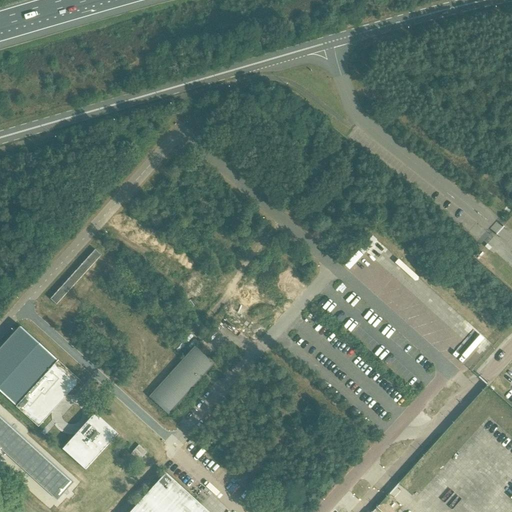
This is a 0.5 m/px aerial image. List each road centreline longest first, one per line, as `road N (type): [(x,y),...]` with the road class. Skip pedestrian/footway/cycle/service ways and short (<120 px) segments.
road 1 (tertiary): [(0,138),(332,42)]
road 2 (tertiary): [(489,0),(332,42)]
